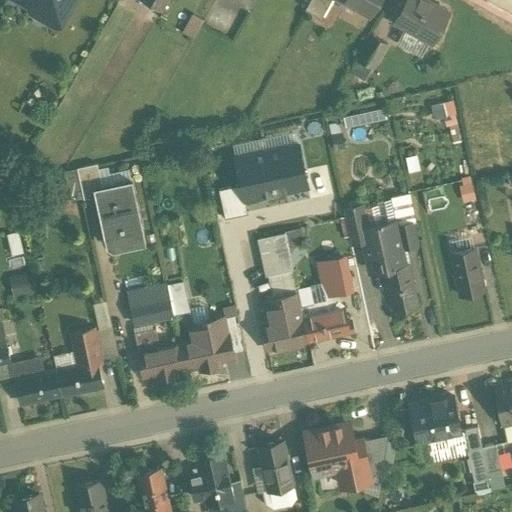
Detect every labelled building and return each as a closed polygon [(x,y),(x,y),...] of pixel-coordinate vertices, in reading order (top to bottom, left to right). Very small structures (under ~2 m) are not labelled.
[(22,0),(60,22),(72,0),(22,0)] [(166,0),(142,0),(161,10),(166,0)] [(309,0),(305,8),(321,17),(330,0),(309,0)] [(342,0),(370,15),(378,0),(342,0)] [(448,12),(426,0),(405,0),(394,21),(431,41),(448,12)] [(372,34),(357,59),(372,67),(387,43),(372,34)] [(451,125),(461,123),(457,100),(447,102),(451,125)] [(348,114),(350,126),(391,119),(389,107),(348,114)] [(264,137),(267,151),(298,144),(295,130),(264,137)] [(232,144),(235,158),(267,151),(264,137),(232,144)] [(267,151),(276,195),(286,193),(285,190),(307,185),(298,144),(267,151)] [(266,197),(276,195),(267,151),(235,158),(244,199),(266,194),(266,197)] [(96,163),(76,167),(83,198),(96,195),(94,188),(101,186),(96,163)] [(459,174),(466,201),(477,198),(470,171),(459,174)] [(139,223),(130,180),(128,180),(129,182),(114,185),(113,184),(101,186),(94,188),(96,195),(107,245),(112,248),(122,246),(124,247),(145,242),(141,223),(139,223)] [(68,187),(44,192),(48,207),(71,202),(68,187)] [(408,192),(390,196),(395,219),(396,224),(412,220),(412,221),(414,220),(408,192)] [(362,204),(343,208),(350,242),(362,239),(360,227),(366,226),(362,204)] [(366,226),(360,227),(362,239),(369,270),(384,267),(404,263),(401,247),(396,224),(395,219),(366,226)] [(412,220),(396,224),(401,247),(417,244),(412,221),(412,220)] [(300,228),(284,232),(289,253),(302,237),(300,228)] [(284,232),(259,237),(267,274),(292,268),(289,253),(284,232)] [(474,247),(450,253),(459,294),(483,289),(474,247)] [(345,255),(341,256),(348,290),(352,289),(345,255)] [(341,256),(318,261),(325,295),(348,290),(341,256)] [(404,263),(384,267),(393,308),(417,303),(408,262),(404,263)] [(292,268),(267,274),(272,297),(297,292),(292,268)] [(14,274),(18,298),(42,293),(37,269),(14,274)] [(182,281),(168,284),(174,313),(188,310),(182,281)] [(127,291),(130,304),(163,297),(160,284),(127,291)] [(272,297),(265,299),(270,322),(261,324),(267,348),(307,340),(300,305),(300,304),(297,292),(272,297)] [(163,297),(130,304),(134,322),(173,314),(169,296),(163,297)] [(300,304),(300,305),(307,340),(353,330),(350,320),(346,321),(343,306),(327,310),(325,299),(300,304)] [(237,313),(224,316),(228,332),(221,334),(225,353),(244,349),(237,313)] [(224,316),(189,323),(192,338),(179,341),(179,342),(184,367),(201,363),(202,369),(217,365),(216,360),(226,358),(225,353),(221,334),(228,332),(224,316)] [(92,328),(98,357),(117,354),(111,325),(92,328)] [(154,326),(134,331),(138,350),(137,350),(143,376),(157,372),(158,378),(174,374),(172,369),(184,367),(179,342),(159,346),(154,326)] [(92,328),(73,332),(73,335),(71,338),(74,349),(77,352),(79,363),(96,360),(96,361),(99,360),(98,357),(92,328)] [(5,338),(0,339),(0,364),(7,363),(11,362),(5,338)] [(16,380),(15,377),(44,371),(41,355),(11,362),(7,363),(11,382),(16,380)] [(79,363),(56,368),(61,393),(101,384),(96,361),(96,360),(79,363)] [(0,384),(11,382),(7,363),(0,364),(0,384)] [(44,371),(15,377),(16,380),(20,401),(61,393),(56,368),(44,371)] [(511,381),(495,385),(495,384),(493,385),(501,420),(511,417),(511,381)] [(452,394),(410,403),(417,439),(426,437),(460,429),(452,394)] [(348,421),(305,430),(314,471),(338,466),(341,483),(369,477),(368,474),(361,439),(352,440),(348,421)] [(477,424),(464,427),(465,433),(464,433),(467,448),(481,445),(477,424)] [(464,427),(460,429),(426,437),(430,460),(468,452),(467,448),(464,433),(465,433),(464,427)] [(388,433),(361,439),(368,474),(381,471),(388,433)] [(282,439),(258,444),(268,488),(292,483),(282,439)] [(495,442),(481,445),(487,470),(501,467),(495,442)] [(467,448),(468,452),(474,480),(488,477),(487,470),(481,445),(467,448)] [(214,450),(203,453),(203,456),(197,458),(199,466),(200,471),(194,473),(189,474),(195,498),(205,495),(207,502),(219,499),(231,497),(229,486),(228,482),(226,470),(225,470),(222,452),(215,454),(214,450)] [(161,465),(136,470),(145,511),(157,511),(170,509),(161,465)] [(106,511),(100,478),(76,484),(81,511),(106,511)] [(231,497),(219,499),(221,511),(246,506),(240,480),(228,482),(229,486),(231,497)] [(275,491),(275,500),(295,499),(294,490),(275,491)] [(43,511),(39,492),(15,497),(18,511),(43,511)] [(221,511),(219,499),(207,502),(208,511),(221,511)]
